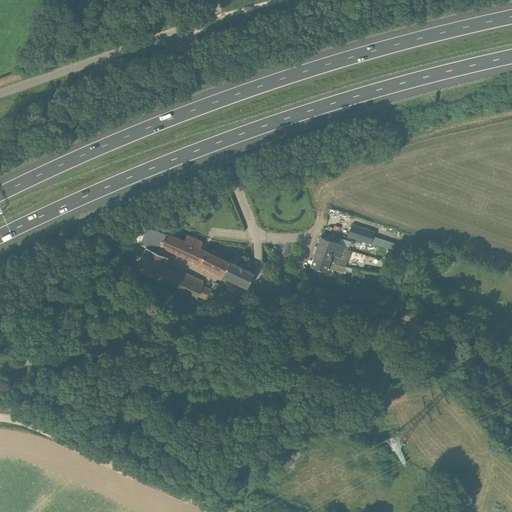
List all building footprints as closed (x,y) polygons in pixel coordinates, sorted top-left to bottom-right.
[(351,225),(348,237),(392,251),(395,244),(373,237),(374,232),(351,225)] [(171,252),(230,279),(237,265),(229,261),(229,262),(206,251),(200,248),(202,241),(188,235),(184,241),(166,233),(165,234),(147,227),(139,244),(145,247),(134,269),(157,279),(155,282),(196,301),(198,297),(207,300),(210,294),(213,296),(218,287),(213,285),(211,290),(202,286),(203,284),(168,268),(166,267),(170,259),(168,258),(171,252)] [(353,251),(348,250),(349,247),(341,244),(320,237),(316,250),(332,255),(341,258),(342,256),(349,259),(350,256),(358,259),(360,254),(358,254),(359,251),(353,249),(353,251)] [(345,270),(346,267),(329,262),(332,255),(316,250),(312,261),(329,266),(345,270)] [(344,273),(345,270),(329,266),(312,261),(310,267),(313,268),(311,273),(323,277),(324,274),(330,276),(332,270),(344,273)] [(247,287),(254,273),(237,265),(230,279),(247,287)] [(289,445),(281,439),(274,450),(279,455),(275,460),(281,464),(280,465),(285,470),(299,454),(293,448),(292,449),(288,445),(289,445)]
